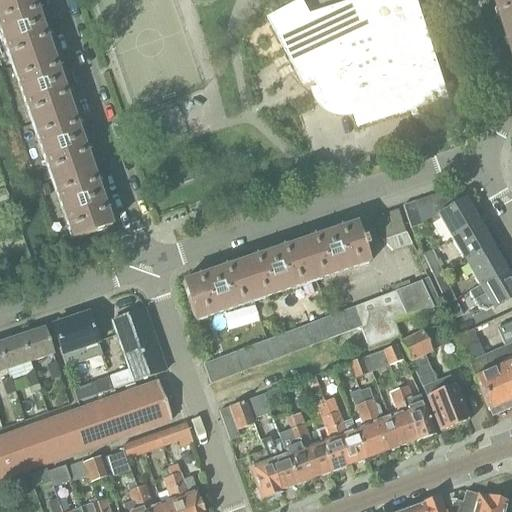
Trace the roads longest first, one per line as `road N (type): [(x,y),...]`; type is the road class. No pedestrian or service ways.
road 1 (residential): [(152,268),(479,155)]
road 2 (residential): [(152,268),(59,0)]
road 3 (residential): [(236,511),(152,268)]
road 4 (residential): [(332,511),(511,448)]
road 5 (residential): [(479,155),(498,130),(501,100),(467,0)]
road 6 (residential): [(0,317),(152,268)]
